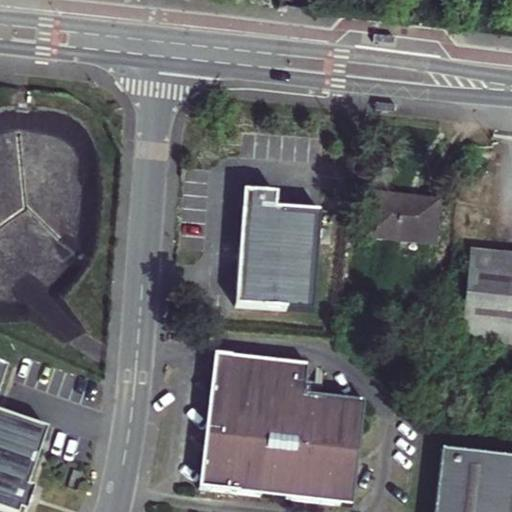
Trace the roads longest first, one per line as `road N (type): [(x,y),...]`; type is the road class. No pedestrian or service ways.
road 1 (residential): [(113,511),(135,375),(158,63)]
road 2 (primary): [(158,63),(511,99)]
road 3 (primary): [(511,79),(160,33)]
road 4 (primary): [(149,32),(0,16)]
road 5 (primary): [(0,47),(145,62)]
